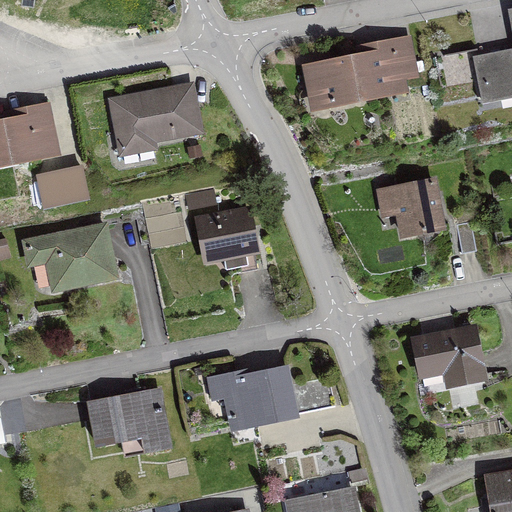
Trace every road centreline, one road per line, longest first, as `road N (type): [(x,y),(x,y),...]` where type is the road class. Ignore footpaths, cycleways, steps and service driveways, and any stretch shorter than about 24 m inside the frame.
road 1 (residential): [(338,323),(0,392)]
road 2 (residential): [(216,45),(338,323)]
road 3 (residential): [(216,45),(454,0)]
road 4 (residential): [(338,323),(394,511)]
road 5 (residential): [(511,290),(338,323)]
road 6 (residential): [(216,45),(55,66)]
